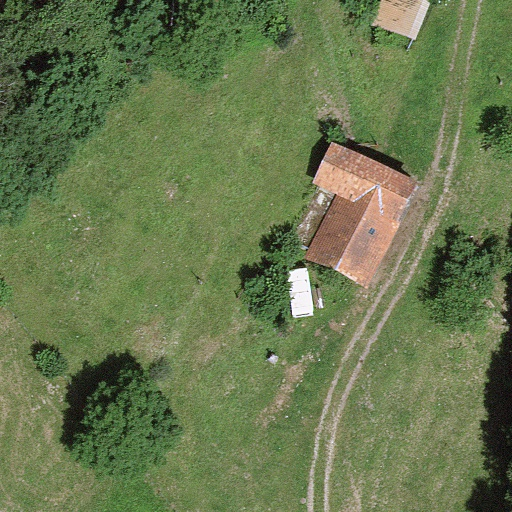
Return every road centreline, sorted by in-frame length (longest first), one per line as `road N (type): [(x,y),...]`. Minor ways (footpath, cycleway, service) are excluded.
road 1 (track): [(472,0),(440,188),(334,402),(322,511)]
road 2 (track): [(271,511),(200,438),(181,388),(268,200)]
